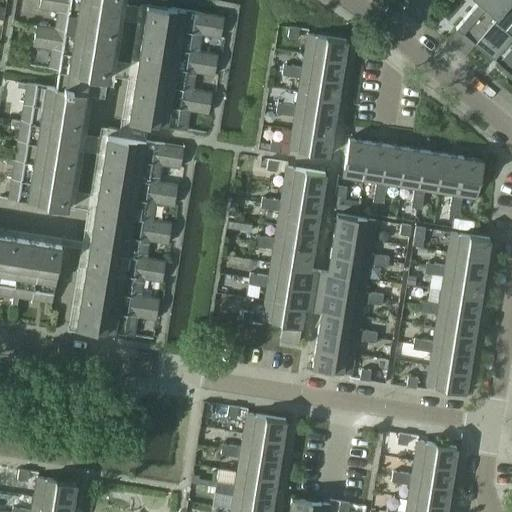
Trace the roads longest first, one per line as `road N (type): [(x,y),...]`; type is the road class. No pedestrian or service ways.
road 1 (residential): [(0,348),(494,422)]
road 2 (residential): [(77,229),(94,125),(117,91),(132,0)]
road 3 (residential): [(511,134),(350,0)]
road 4 (residential): [(494,422),(511,299)]
